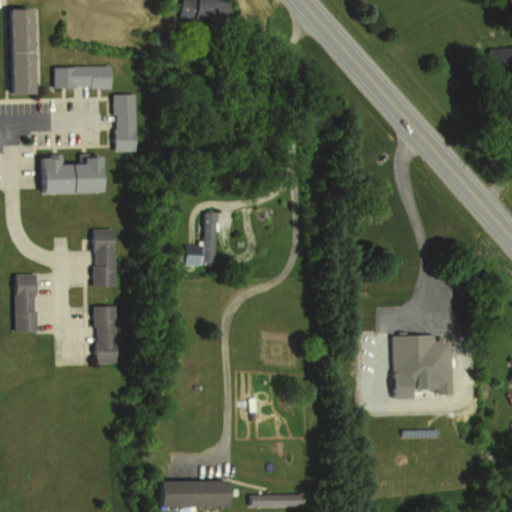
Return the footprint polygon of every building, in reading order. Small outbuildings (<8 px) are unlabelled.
[(175,0),(218,0),(223,1),(220,18),(174,11),(175,0)] [(0,5),(0,34),(2,90),(28,89),(25,5),(0,5)] [(148,27),(144,45),(169,51),(173,33),(148,27)] [(483,71),(511,67),(511,45),(481,50),(483,71)] [(47,64),(103,63),(103,85),(48,85),(47,64)] [(105,89),(106,112),(110,112),(110,124),(107,124),(107,145),(130,145),(129,89),(105,89)] [(34,151),(55,151),(56,160),(72,160),(71,152),(93,151),(93,189),(34,190),(34,151)] [(198,208),(197,260),(208,260),(208,208),(198,208)] [(85,223),(86,248),(89,248),(89,261),(86,261),(87,285),(109,284),(107,222),(85,223)] [(179,242),(179,260),(194,260),(194,242),(179,242)] [(8,271),(8,329),(30,329),(30,306),(26,306),(26,271),(8,271)] [(88,303),(89,337),(86,337),(87,360),(111,359),(109,303),(88,303)] [(386,335),(386,373),(446,373),(446,335),(386,335)] [(511,384),(511,363),(503,379),(511,384)] [(151,480),(151,506),(225,506),(225,480),(151,480)] [(246,504),(299,504),(299,495),(246,495),(246,504)]
